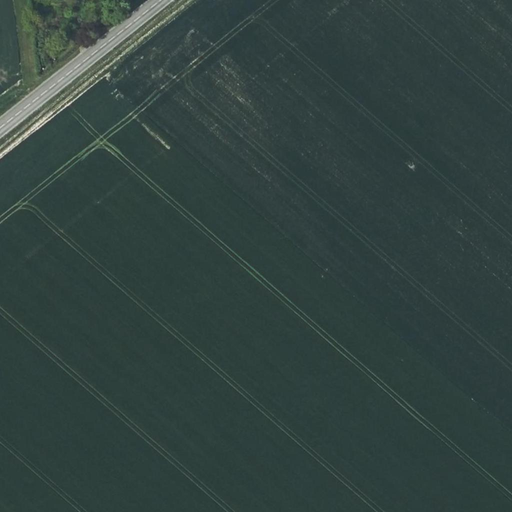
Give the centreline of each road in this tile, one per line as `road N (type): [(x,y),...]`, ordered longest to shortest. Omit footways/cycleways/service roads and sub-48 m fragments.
road 1 (track): [(0,154),(188,0)]
road 2 (secondary): [(0,128),(160,0)]
